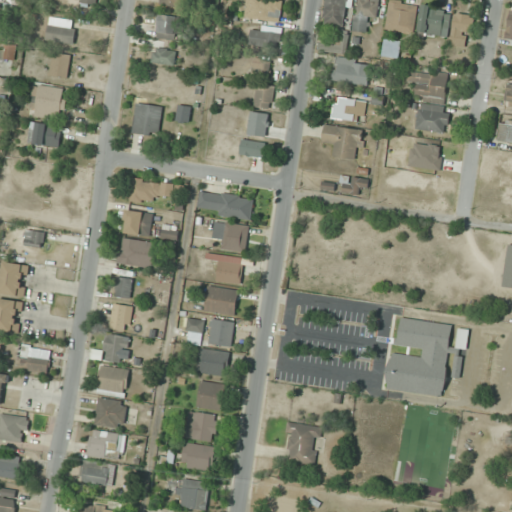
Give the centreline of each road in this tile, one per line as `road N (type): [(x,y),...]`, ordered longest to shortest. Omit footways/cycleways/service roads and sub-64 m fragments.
road 1 (residential): [(128,0),(50,511)]
road 2 (residential): [(316,0),(238,511)]
road 3 (residential): [(496,0),(465,218)]
road 4 (residential): [(289,186),(106,159)]
